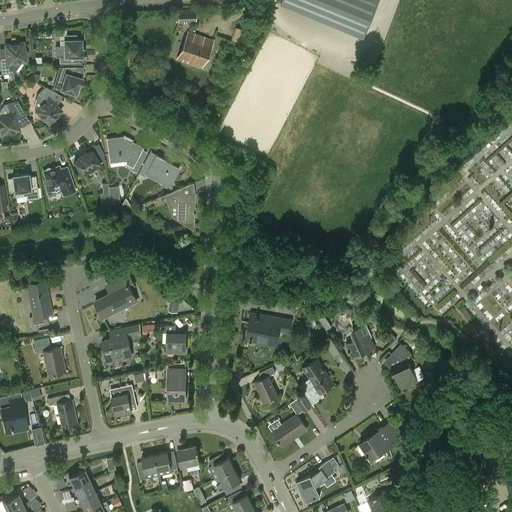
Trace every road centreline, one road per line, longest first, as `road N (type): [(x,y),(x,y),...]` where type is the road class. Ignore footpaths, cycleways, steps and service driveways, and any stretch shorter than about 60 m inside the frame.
road 1 (residential): [(211,423),(211,165),(100,99)]
road 2 (residential): [(102,440),(67,285),(90,276)]
road 3 (residential): [(270,477),(371,405),(365,367)]
road 4 (residential): [(0,158),(65,144),(100,99)]
